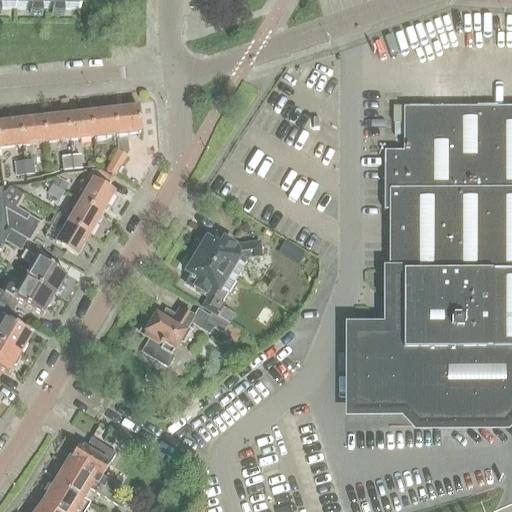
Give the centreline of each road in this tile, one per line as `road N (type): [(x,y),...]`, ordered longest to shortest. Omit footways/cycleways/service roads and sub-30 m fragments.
road 1 (residential): [(0,470),(182,169),(174,71)]
road 2 (residential): [(174,71),(203,71),(408,0)]
road 3 (residential): [(174,71),(0,82)]
